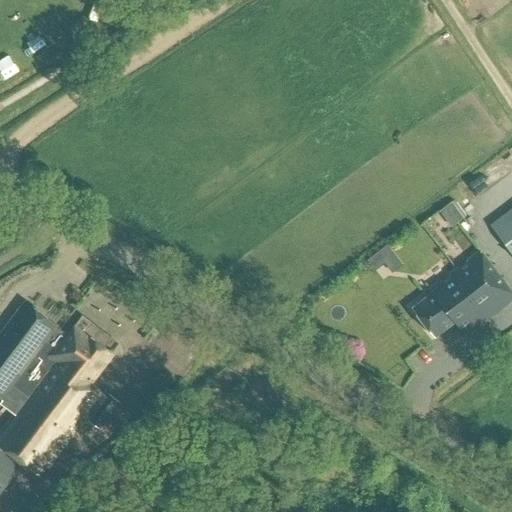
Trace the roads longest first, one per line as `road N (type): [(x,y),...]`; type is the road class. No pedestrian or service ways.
road 1 (unclassified): [(0,182),(511,486)]
road 2 (track): [(0,166),(34,128),(228,0)]
road 3 (track): [(445,0),(511,100)]
